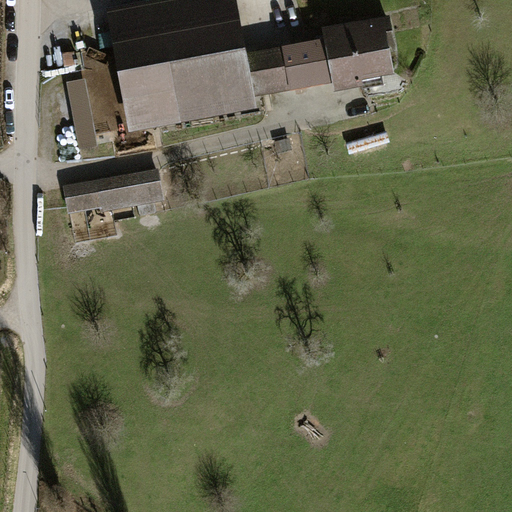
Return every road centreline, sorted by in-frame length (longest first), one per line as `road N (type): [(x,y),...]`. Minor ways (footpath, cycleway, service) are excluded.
road 1 (unclassified): [(30,0),(24,228),(34,380),(24,511)]
road 2 (track): [(25,179),(355,107)]
